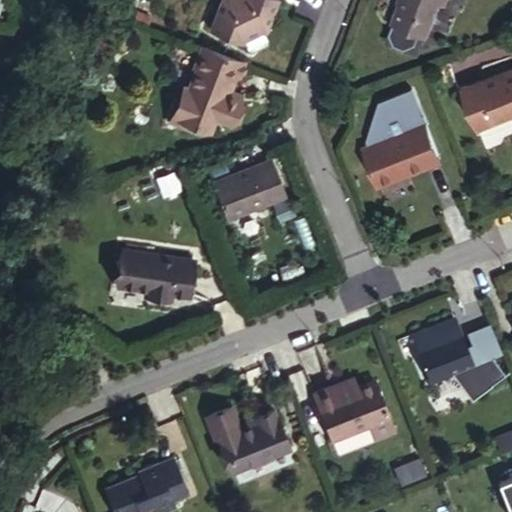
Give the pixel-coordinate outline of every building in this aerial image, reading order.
[(237,45),(243,43),(258,35),(263,34),(276,2),(271,0),(226,0),(218,4),(208,33),(237,45)] [(394,0),(387,20),(388,20),(415,29),(422,31),(433,0),(434,0),(443,2),(443,0),(394,0)] [(415,29),(388,20),(384,31),(391,40),(400,43),(411,40),(415,29)] [(264,47),(258,35),(243,43),(247,55),(264,47)] [(241,63),(202,48),(170,128),(185,134),(187,126),(202,132),(208,117),(223,122),(233,100),(217,95),(226,75),(234,78),(241,63)] [(511,67),(456,89),(470,125),(507,111),(511,120),(511,119),(511,67)] [(358,138),(361,145),(421,123),(407,85),(390,91),(392,96),(373,103),(358,138)] [(390,91),(376,97),(373,103),(392,96),(390,91)] [(360,145),(375,184),(397,176),(394,169),(433,154),(421,123),(361,145),(360,145)] [(208,179),(223,215),(285,192),(271,155),(208,179)] [(121,241),(115,282),(187,291),(192,259),(179,258),(180,248),(121,241)] [(511,295),(503,298),(510,317),(511,315),(511,295)] [(406,333),(424,380),(451,371),(470,395),(503,372),(490,355),(499,350),(488,321),(460,332),(447,314),(406,333)] [(308,388),(326,432),(361,419),(380,411),(368,376),(332,390),(328,380),(308,388)] [(215,432),(228,465),(283,444),(269,404),(249,410),(253,417),(215,432)] [(386,425),(380,411),(361,419),(366,432),(386,425)] [(511,426),(500,431),(506,447),(511,444),(511,426)] [(506,447),(500,431),(491,435),(497,451),(506,447)] [(113,496),(118,511),(179,511),(197,505),(184,469),(153,482),(150,476),(125,484),(127,491),(113,496)] [(511,511),(511,470),(487,480),(500,511),(511,511)]
